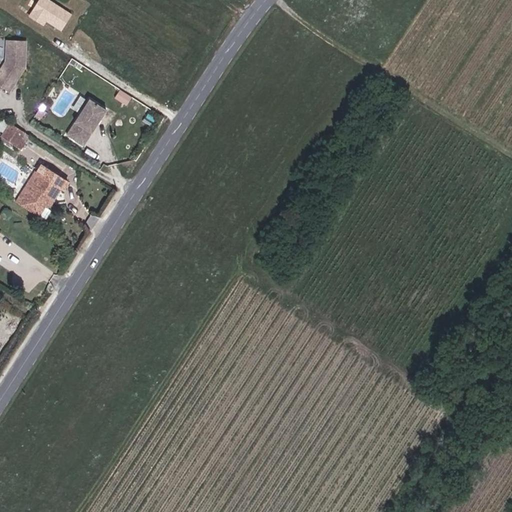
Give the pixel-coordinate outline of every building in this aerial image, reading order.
[(54,0),(39,0),(30,14),(45,24),(48,20),(63,30),(74,13),(54,0)] [(24,44),(5,43),(4,63),(0,70),(0,90),(7,95),(12,87),(10,86),(11,84),(13,85),(23,70),(24,44)] [(116,97),(128,104),(133,96),(121,89),(116,97)] [(87,103),(64,138),(80,149),(103,113),(87,103)] [(38,121),(42,115),(37,112),(33,118),(38,121)] [(0,131),(0,142),(9,148),(19,133),(5,124),(0,131)] [(47,200),(50,202),(58,190),(55,188),(60,182),(43,171),(27,194),(44,205),(47,200)] [(42,208),(44,205),(27,194),(20,205),(37,215),(42,208)] [(44,205),(48,208),(52,203),(50,202),(47,200),(44,205)]
